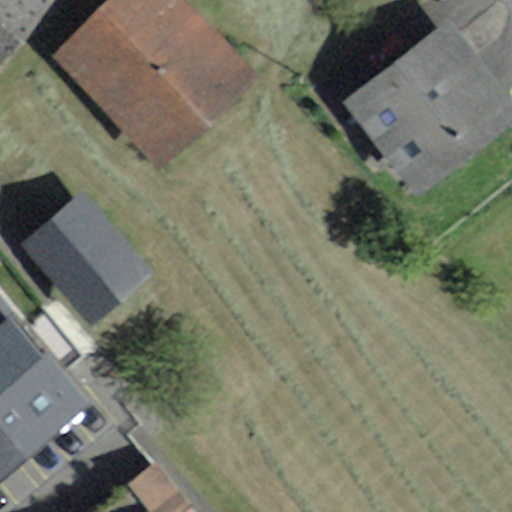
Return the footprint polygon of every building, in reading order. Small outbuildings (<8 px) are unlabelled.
[(0,0),(0,55),(24,28),(47,0),(0,0)] [(267,77),(189,0),(115,0),(55,59),(169,174),(267,77)] [(511,125),(511,100),(451,20),(349,96),(422,193),(511,125)] [(153,279),(83,190),(19,240),(88,329),(153,279)] [(0,481),(93,395),(0,294),(0,481)] [(158,511),(179,511),(177,509),(187,501),(160,468),(137,486),(158,511)]
